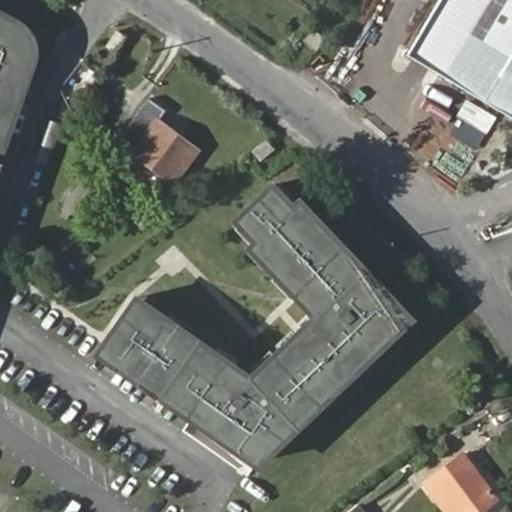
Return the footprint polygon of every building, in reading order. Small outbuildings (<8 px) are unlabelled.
[(511,110),(511,0),(442,0),(412,51),(511,110)] [(303,38),(317,50),(327,40),(314,28),(303,38)] [(22,44),(20,42),(0,30),(0,133),(26,64),(26,63),(27,59),(27,56),(26,55),(26,51),(25,51),(25,50),(25,49),(24,49),(24,48),(24,47),(23,46),(23,45),(22,45),(22,44)] [(459,117),(487,132),(495,117),(467,102),(459,117)] [(158,125),(145,117),(122,152),(134,161),(158,125)] [(277,153),(268,143),(255,155),(263,165),(277,153)] [(250,375),(208,346),(174,396),(193,409),(189,414),(255,461),(410,318),(302,200),(295,205),(276,184),(240,216),(259,238),(253,244),(317,314),(250,375)] [(115,326),(99,349),(171,401),(174,396),(208,346),(136,296),(133,301),(194,344),(176,369),(115,326)] [(133,301),(115,326),(176,369),(194,344),(133,301)] [(431,482),(455,511),(485,511),(498,502),(462,457),(431,482)] [(366,511),(360,503),(348,511),(366,511)]
